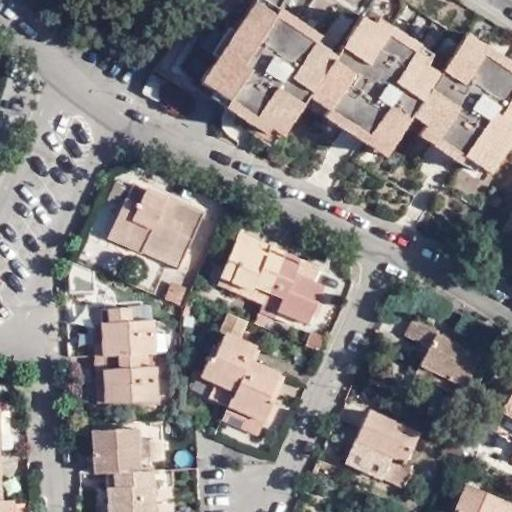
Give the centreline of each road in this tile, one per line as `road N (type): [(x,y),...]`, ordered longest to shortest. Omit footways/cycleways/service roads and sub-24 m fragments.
road 1 (residential): [(384,245),(126,103)]
road 2 (residential): [(384,245),(259,511)]
road 3 (residential): [(41,330),(53,236),(126,103)]
road 4 (residential): [(41,330),(56,511)]
road 5 (residential): [(511,326),(384,245)]
road 6 (residential): [(48,39),(0,155)]
